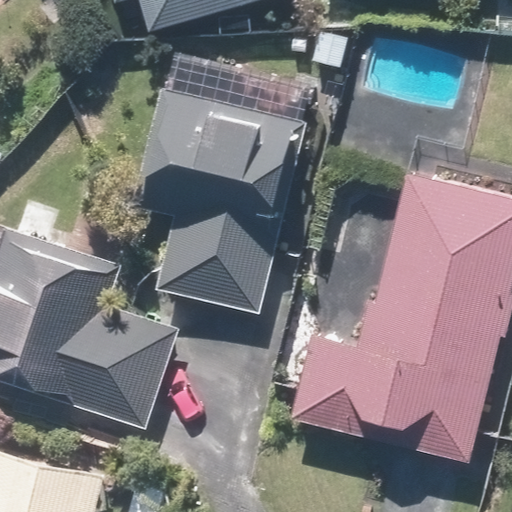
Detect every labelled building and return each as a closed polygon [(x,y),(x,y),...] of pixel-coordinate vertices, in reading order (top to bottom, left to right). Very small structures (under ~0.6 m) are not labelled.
[(162,284),(269,309),(324,75),(176,41),(139,197),(180,206),(162,284)] [(0,169),(9,160),(0,151),(0,169)] [(299,413),(479,456),(511,319),(511,183),(415,160),(373,332),(321,320),(299,413)] [(12,215),(0,250),(0,373),(153,426),(190,319),(118,295),(132,256),(12,215)] [(0,511),(103,511),(116,465),(0,435),(0,511)]
